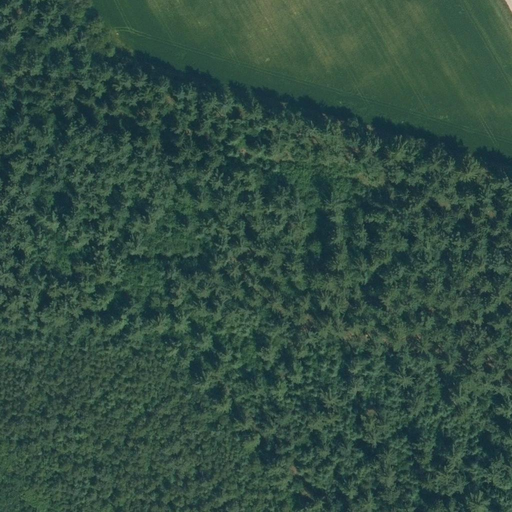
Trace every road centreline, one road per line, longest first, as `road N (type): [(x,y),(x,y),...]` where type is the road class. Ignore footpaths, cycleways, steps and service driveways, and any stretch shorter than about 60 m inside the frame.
road 1 (track): [(511,245),(66,224)]
road 2 (track): [(194,342),(117,258),(66,224),(0,111)]
